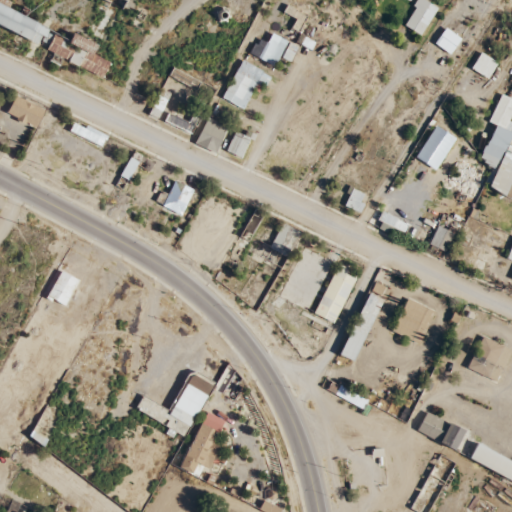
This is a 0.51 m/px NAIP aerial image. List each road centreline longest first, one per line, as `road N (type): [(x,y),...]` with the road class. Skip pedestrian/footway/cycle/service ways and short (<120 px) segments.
road 1 (residential): [(0,66),(511,307)]
road 2 (primary): [(200,298),(263,369),(293,439),(311,511)]
road 3 (primary): [(0,177),(154,262),(200,298)]
road 4 (residential): [(374,245),(319,353),(298,366),(263,369)]
road 5 (residential): [(239,181),(309,60)]
